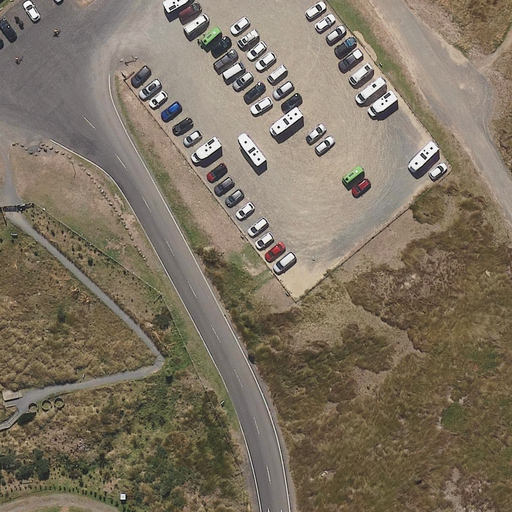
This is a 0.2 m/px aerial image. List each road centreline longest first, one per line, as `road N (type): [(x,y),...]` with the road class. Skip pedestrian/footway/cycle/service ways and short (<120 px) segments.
road 1 (secondary): [(80,57),(82,86),(239,378),(274,511)]
road 2 (unclassified): [(511,201),(382,0)]
